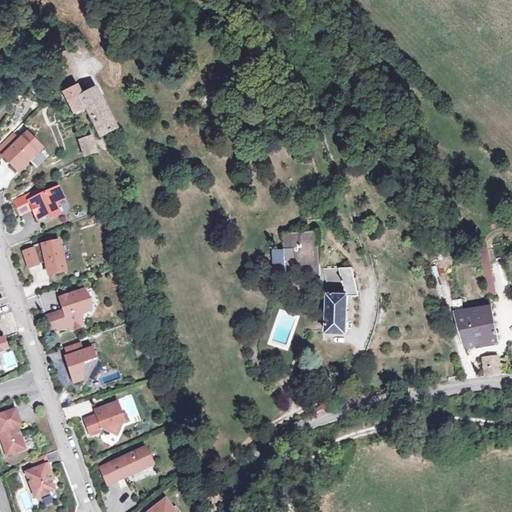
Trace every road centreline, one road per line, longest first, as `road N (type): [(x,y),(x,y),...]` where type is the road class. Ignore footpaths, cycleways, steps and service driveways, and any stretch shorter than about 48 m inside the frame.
road 1 (residential): [(511,381),(358,408),(297,430),(237,475),(221,511)]
road 2 (residential): [(0,255),(91,511)]
road 3 (track): [(511,425),(442,418),(363,430),(310,457),(289,511)]
